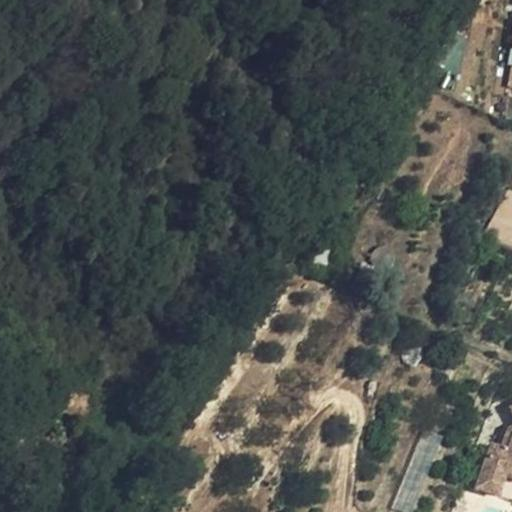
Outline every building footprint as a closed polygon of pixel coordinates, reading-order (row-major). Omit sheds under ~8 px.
[(511,193),(510,192),(483,238),(511,254),(511,193)] [(376,267),(379,269),(384,269),(388,268),(391,266),(393,262),(394,258),(394,254),(392,250),(388,248),(384,246),(380,247),(376,248),(373,251),(372,255),(371,259),(373,263),(376,267)] [(384,270),(379,269),(363,263),(356,281),(377,289),(384,270)] [(511,478),(511,451),(502,476),(511,478)] [(511,500),(511,478),(502,476),(495,494),(511,500)]
